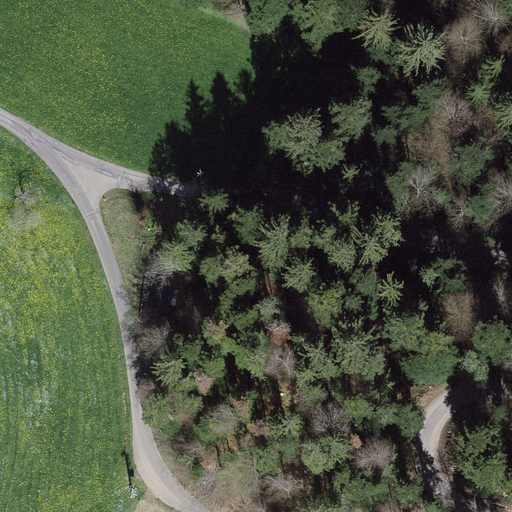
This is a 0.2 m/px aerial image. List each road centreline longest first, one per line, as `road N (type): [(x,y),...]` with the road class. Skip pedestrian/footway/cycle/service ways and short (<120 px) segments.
road 1 (track): [(0,116),(70,155),(122,301),(145,444),(167,485),(197,511)]
road 2 (track): [(511,258),(70,155)]
road 3 (track): [(476,511),(435,485),(427,440),(449,399),(468,389),(511,390)]
